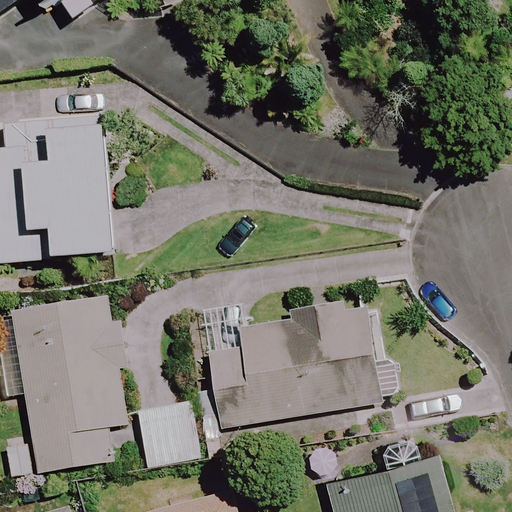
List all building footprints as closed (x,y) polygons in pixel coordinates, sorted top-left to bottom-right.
[(0,0),(0,35),(27,18),(30,23),(65,0),(0,0)] [(112,258),(102,120),(0,127),(0,267),(26,266),(24,236),(48,234),(50,263),(112,258)] [(22,396),(29,435),(3,439),(10,481),(41,476),(112,463),(106,432),(126,429),(103,301),(9,318),(14,346),(0,349),(0,388),(2,400),(22,396)] [(375,409),(359,313),(238,333),(241,354),(206,360),(218,435),(375,409)] [(436,392),(397,403),(406,435),(445,423),(436,392)] [(197,464),(188,407),(134,416),(143,473),(197,464)] [(367,453),(373,472),(319,487),(326,511),(446,511),(431,456),(412,461),(407,442),(367,453)] [(233,511),(230,494),(150,511),(233,511)]
